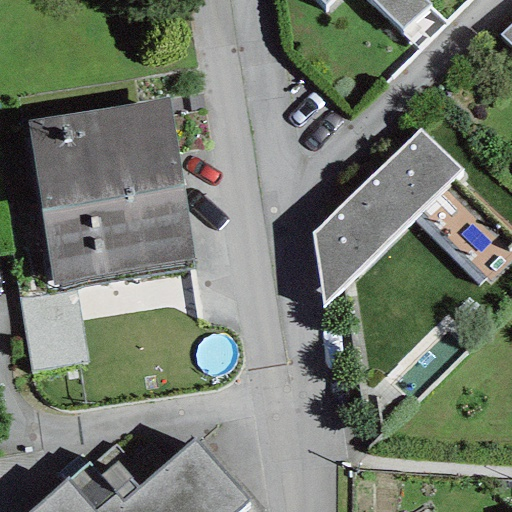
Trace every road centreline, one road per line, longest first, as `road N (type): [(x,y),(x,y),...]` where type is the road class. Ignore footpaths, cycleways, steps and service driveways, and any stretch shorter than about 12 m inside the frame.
road 1 (residential): [(279,511),(242,204)]
road 2 (residential): [(242,204),(467,0)]
road 3 (residential): [(242,204),(214,0)]
